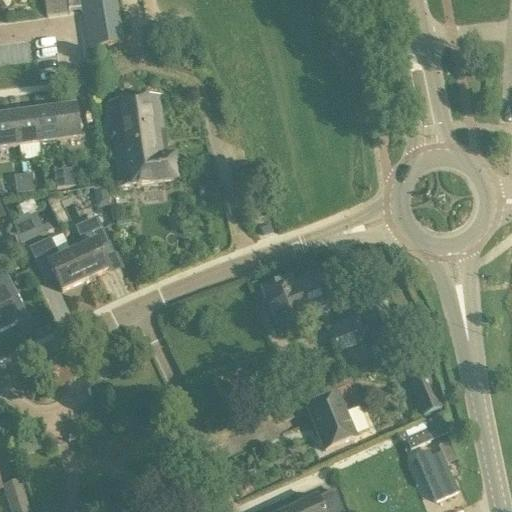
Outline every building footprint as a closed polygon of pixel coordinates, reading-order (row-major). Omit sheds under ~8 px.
[(115,0),(78,0),(87,51),(123,46),(115,0)] [(91,88),(110,85),(107,59),(86,62),(91,88)] [(120,189),(177,181),(173,158),(167,159),(159,99),(109,105),(120,189)] [(56,112),(60,144),(81,141),(77,109),(56,112)] [(60,144),(56,112),(36,114),(40,147),(60,144)] [(40,147),(36,114),(16,117),(20,149),(40,147)] [(0,152),(20,149),(16,117),(0,119),(0,152)] [(74,188),(72,170),(64,171),(66,189),(74,188)] [(54,173),(56,190),(66,189),(64,171),(54,173)] [(34,193),(31,176),(24,177),(26,194),(34,193)] [(13,178),(16,196),(26,194),(24,177),(13,178)] [(32,214),(38,230),(55,224),(49,208),(32,214)] [(71,255),(84,283),(108,272),(102,257),(111,253),(96,219),(75,229),(84,249),(71,255)] [(60,294),(84,283),(71,255),(60,260),(50,240),(28,250),(44,283),(53,279),(60,294)] [(0,333),(18,325),(7,303),(17,298),(6,275),(0,277),(0,333)] [(306,323),(320,318),(329,342),(355,332),(348,312),(330,320),(328,315),(333,312),(318,275),(292,285),(290,280),(261,292),(280,339),(308,328),(306,323)] [(359,309),(374,346),(398,336),(383,299),(359,309)] [(442,410),(427,375),(407,384),(422,419),(442,410)] [(354,441),(353,439),(369,431),(359,409),(343,417),(334,398),(304,412),(324,455),(354,441)] [(438,421),(422,427),(425,433),(430,444),(445,437),(438,421)] [(430,444),(425,433),(405,442),(410,453),(430,444)] [(18,458),(42,451),(38,437),(15,443),(18,458)] [(428,467),(424,459),(413,464),(431,506),(457,495),(442,461),(428,467)] [(9,511),(29,511),(19,482),(1,488),(9,511)] [(340,511),(333,494),(296,510),(297,511),(340,511)]
